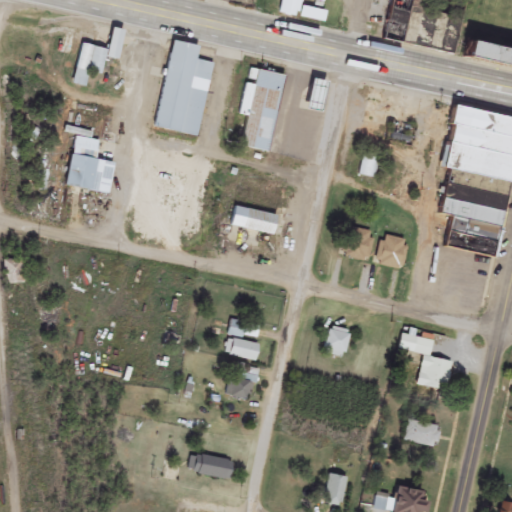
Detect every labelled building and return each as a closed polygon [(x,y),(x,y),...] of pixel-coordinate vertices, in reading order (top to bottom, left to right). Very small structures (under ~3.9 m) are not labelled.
[(280,0),(278,16),(321,24),(324,8),(322,8),(323,0),(280,0)] [(450,35),(444,35),(444,24),(429,24),(429,52),(450,52),(450,35)] [(105,59),(115,61),(122,33),(112,30),(105,59)] [(211,64),(194,61),(196,47),(169,42),(153,129),(197,138),(211,64)] [(511,69),(511,54),(459,42),(456,56),(511,69)] [(84,89),(86,74),(99,76),(104,50),(78,46),(71,86),(84,89)] [(281,77),(253,72),(239,148),(267,153),(281,77)] [(302,110),(317,114),(324,84),(309,80),(302,110)] [(511,149),(511,120),(448,107),(444,127),(446,128),(437,170),(504,185),(511,149)] [(413,142),(412,125),(390,127),(391,144),(413,142)] [(112,163),(95,161),(98,141),(71,137),(63,188),(107,195),(112,163)] [(371,180),(377,158),(363,154),(357,176),(371,180)] [(36,163),(36,191),(45,191),(45,163),(36,163)] [(227,227),(271,238),(276,218),(232,207),(227,227)] [(368,264),(373,233),(345,229),(340,259),(368,264)] [(398,270),(405,242),(381,236),(374,264),(398,270)] [(21,285),(20,260),(2,261),(3,285),(21,285)] [(258,329),(230,320),(226,333),(254,342),(258,329)] [(321,354),(342,359),(349,333),(327,328),(321,354)] [(450,363),(427,359),(430,342),(400,336),(397,352),(421,357),(415,387),(444,393),(450,363)] [(225,360),(255,360),(255,342),(225,342),(225,360)] [(245,402),(248,383),(237,381),(239,373),(228,371),(223,398),(245,402)] [(439,429),(405,422),(400,444),(434,450),(439,429)] [(230,463),(189,455),(186,474),(226,482),(230,463)] [(346,480),(326,476),(320,505),(341,509),(346,480)] [(420,511),(423,495),(392,489),(390,499),(375,496),(372,511),(378,511),(420,511)]
